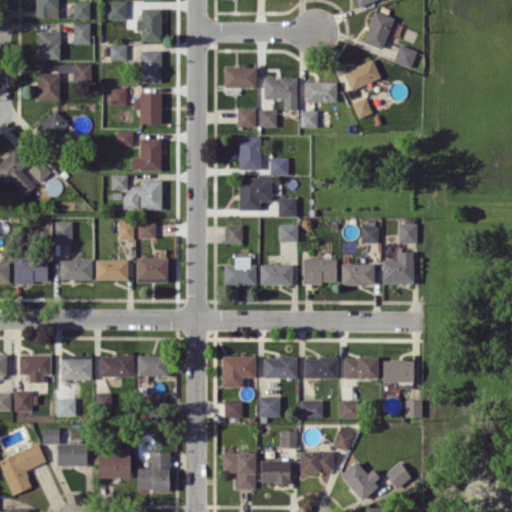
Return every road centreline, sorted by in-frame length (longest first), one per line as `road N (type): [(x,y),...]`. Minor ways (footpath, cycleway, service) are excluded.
road 1 (residential): [(196,0),(196,511)]
road 2 (residential): [(0,316),(420,319)]
